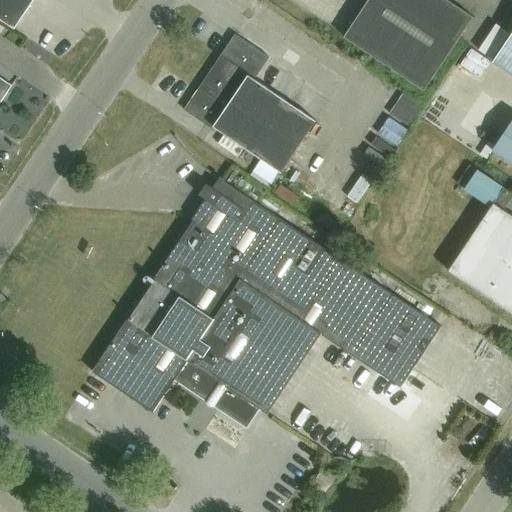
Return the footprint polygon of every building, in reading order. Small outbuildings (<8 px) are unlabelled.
[(0,0),(0,20),(16,31),(36,0),(0,0)] [(425,91),(474,17),(447,0),(369,0),(344,37),(425,91)] [(510,33),(497,24),(480,50),(492,59),(510,33)] [(511,33),(493,62),(511,74),(511,33)] [(282,173),(317,121),(255,79),(256,77),(255,77),(269,57),(236,35),(185,110),(213,129),(214,127),(282,173)] [(0,107),(13,88),(0,78),(0,107)] [(404,92),(389,115),(411,129),(425,106),(404,92)] [(389,118),(378,134),(398,147),(409,131),(389,118)] [(511,165),(511,122),(492,152),(511,165)] [(377,137),(372,144),(391,158),(396,151),(377,137)] [(369,146),(364,154),(383,168),(389,161),(369,146)] [(466,189),(478,172),(470,166),(458,184),(466,189)] [(478,172),(466,189),(492,207),(494,203),(504,189),(478,172)] [(154,413),(175,380),(247,428),(260,408),(268,414),(322,334),(401,388),(442,327),(222,180),(93,372),(154,413)] [(511,194),(504,189),(494,203),(504,210),(511,199),(511,194)] [(511,313),(511,215),(504,210),(494,203),(492,207),(449,271),(511,313)] [(322,493),(332,479),(319,470),(310,484),(322,493)]
